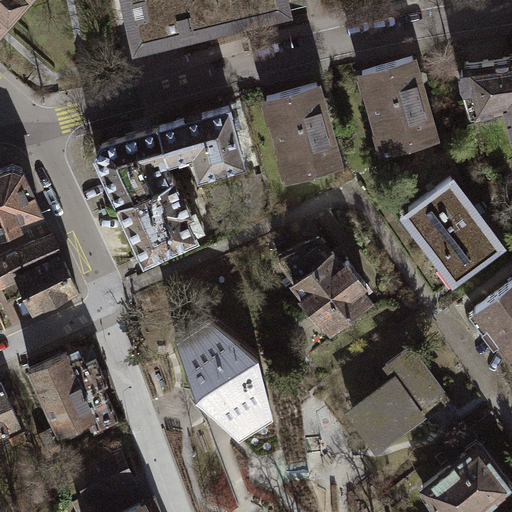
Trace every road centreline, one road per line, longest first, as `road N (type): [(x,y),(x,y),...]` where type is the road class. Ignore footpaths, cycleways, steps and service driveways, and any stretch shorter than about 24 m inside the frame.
road 1 (residential): [(511,9),(315,45),(27,127)]
road 2 (residential): [(27,127),(107,296),(101,306),(0,352)]
road 3 (residential): [(511,418),(440,319)]
